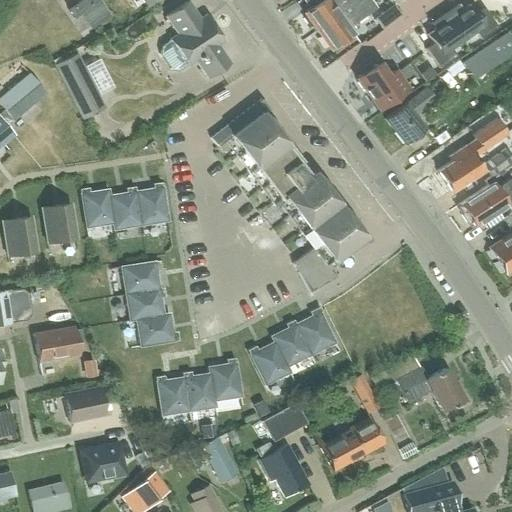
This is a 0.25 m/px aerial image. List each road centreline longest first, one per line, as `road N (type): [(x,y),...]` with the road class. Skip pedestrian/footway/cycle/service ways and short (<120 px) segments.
road 1 (secondary): [(511,357),(455,268),(246,0)]
road 2 (residential): [(333,511),(511,413)]
